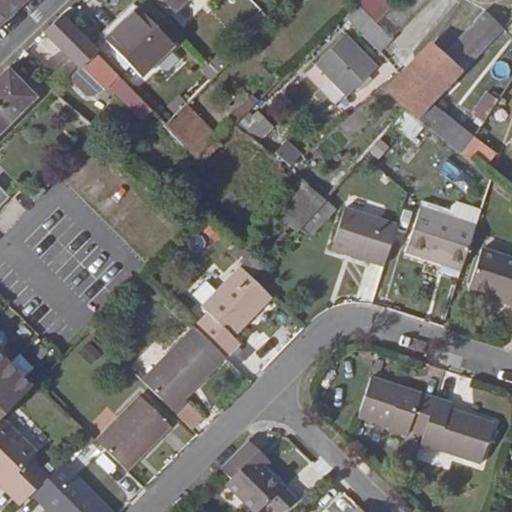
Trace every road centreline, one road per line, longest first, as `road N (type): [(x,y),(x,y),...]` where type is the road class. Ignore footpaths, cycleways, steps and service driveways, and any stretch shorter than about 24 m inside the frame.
road 1 (residential): [(274,391),(344,322),(511,372)]
road 2 (residential): [(146,511),(274,391)]
road 3 (residential): [(274,391),(397,511)]
